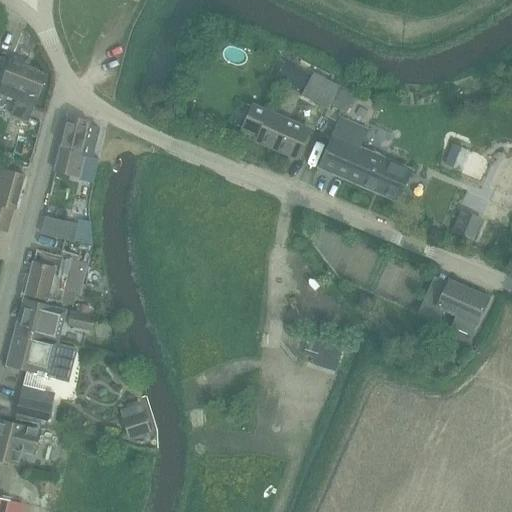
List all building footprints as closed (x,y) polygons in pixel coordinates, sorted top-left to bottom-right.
[(2,85),(0,89),(0,92),(18,100),(35,106),(38,99),(47,75),(11,61),(4,79),(2,85)] [(313,73),(302,95),(340,115),(351,93),(313,73)] [(18,100),(11,116),(28,123),(35,106),(18,100)] [(298,158),(305,141),(311,129),(254,104),(243,130),(259,137),(257,140),(298,158)] [(397,200),(405,181),(409,172),(360,151),(368,131),(340,118),(319,166),(397,200)] [(92,159),(94,149),(99,130),(88,127),(89,123),(68,119),(55,172),(80,178),(85,157),(92,159)] [(451,142),(442,165),(463,173),(472,151),(451,142)] [(25,176),(6,171),(0,169),(0,230),(7,233),(14,210),(16,210),(25,176)] [(481,218),(463,211),(454,232),(472,240),(481,218)] [(46,218),(42,235),(43,235),(61,240),(73,243),(77,226),(65,223),(46,218)] [(73,305),(75,298),(77,291),(65,288),(72,261),(37,252),(26,294),(48,299),(73,305)] [(449,281),(448,283),(434,277),(418,314),(439,323),(444,311),(456,316),(451,327),(472,337),(489,299),(449,281)] [(59,342),(67,312),(24,300),(16,330),(45,338),(59,342)] [(96,316),(70,312),(67,328),(93,332),(96,316)] [(59,344),(59,342),(45,338),(16,330),(7,366),(37,374),(38,371),(47,373),(46,378),(70,384),(79,349),(59,344)] [(308,338),(304,351),(339,362),(343,349),(308,338)] [(16,420),(45,426),(46,422),(49,422),(55,395),(24,387),(16,420)] [(150,433),(144,412),(141,404),(120,411),(129,439),(150,433)] [(41,431),(19,426),(0,421),(0,460),(17,465),(21,452),(35,455),(41,431)] [(0,498),(0,511),(8,511),(11,501),(0,498)]
